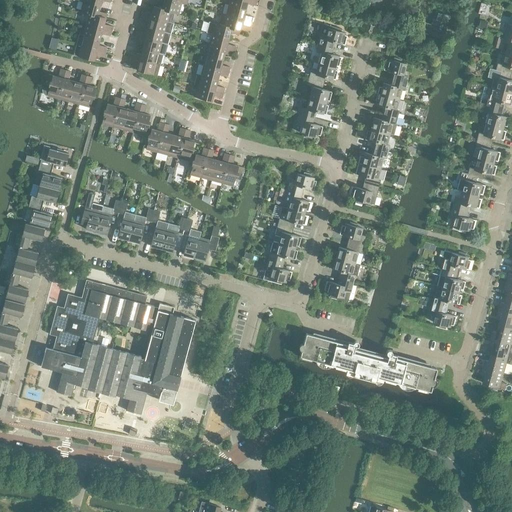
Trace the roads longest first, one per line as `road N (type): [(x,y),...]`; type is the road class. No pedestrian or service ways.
road 1 (tertiary): [(460,467),(438,452),(314,415),(284,421),(246,448)]
road 2 (residential): [(258,296),(60,244)]
road 3 (residential): [(462,365),(496,240),(495,213),(511,180)]
road 4 (tertiary): [(246,448),(198,472),(90,453)]
road 5 (residential): [(246,448),(228,415),(258,296)]
road 6 (residential): [(221,138),(245,45),(267,0)]
road 7 (residential): [(300,307),(337,166)]
road 8 (residential): [(60,244),(20,371)]
road 9 (residential): [(337,166),(369,42)]
road 10 (residential): [(460,467),(492,438),(486,415),(460,387),(462,365)]
road 11 (residential): [(112,75),(221,138)]
